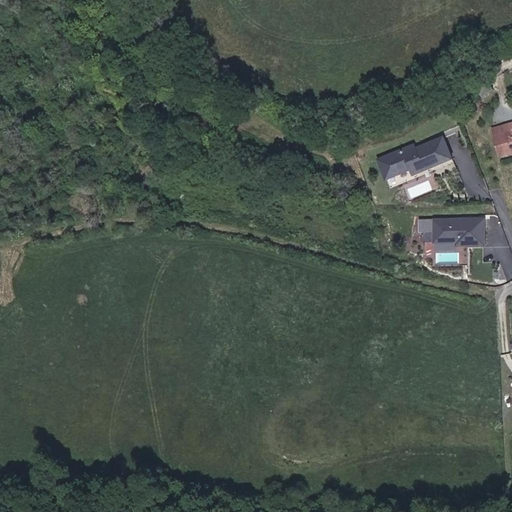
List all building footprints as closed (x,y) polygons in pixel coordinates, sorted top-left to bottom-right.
[(511,120),(492,125),(501,160),(511,157),(511,120)] [(407,149),(382,159),(390,178),(414,168),(416,174),(455,158),(446,137),(419,148),(408,152),(407,149)] [(417,144),(407,149),(408,152),(419,148),(417,144)] [(411,188),(413,196),(434,190),(431,181),(411,188)] [(484,242),(483,217),(419,219),(420,230),(434,230),(435,240),(464,239),(464,243),(484,242)]
